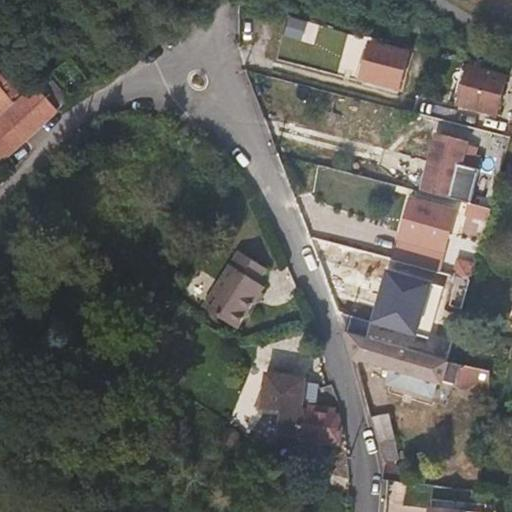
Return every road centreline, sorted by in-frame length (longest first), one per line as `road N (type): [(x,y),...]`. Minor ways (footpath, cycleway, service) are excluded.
road 1 (residential): [(365,511),(358,423),(326,317),(275,184),(218,102)]
road 2 (residential): [(0,209),(88,110),(170,89)]
road 3 (residential): [(218,102),(228,75),(210,52),(191,50),(174,61),(170,89)]
